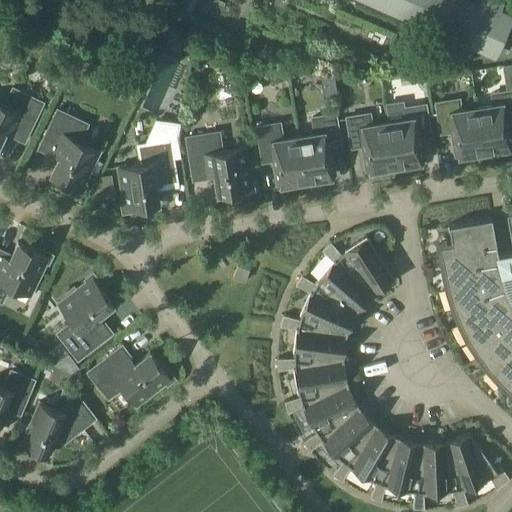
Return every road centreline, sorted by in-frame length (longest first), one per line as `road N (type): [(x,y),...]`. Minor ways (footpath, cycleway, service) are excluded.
road 1 (residential): [(511,430),(463,391),(416,395),(390,367),(396,330),(419,302),(404,200)]
road 2 (residential): [(120,247),(404,200)]
road 3 (residential): [(216,375),(71,483),(40,482),(0,465)]
road 4 (unclassified): [(322,511),(216,375)]
road 5 (unclassified): [(216,375),(120,247)]
road 6 (residential): [(0,189),(120,247)]
